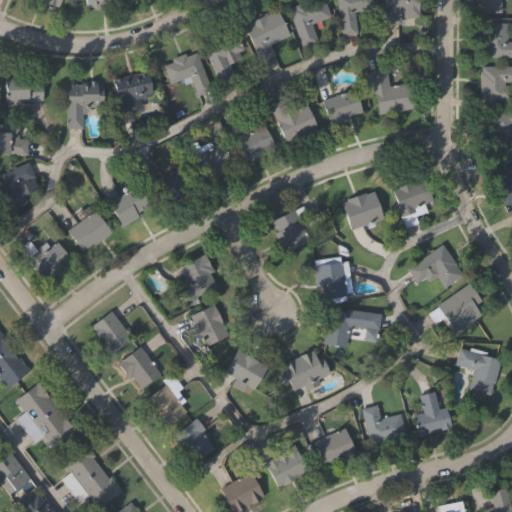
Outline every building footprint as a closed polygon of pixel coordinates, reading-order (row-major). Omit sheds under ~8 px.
[(35,0),(55,8),(58,0),(35,0)] [(81,0),(84,8),(111,0),(81,0)] [(301,47),(286,9),(308,0),(320,0),(327,16),(310,23),(317,41),(301,47)] [(339,36),(333,0),(368,0),(370,8),(351,11),(355,33),(339,36)] [(383,25),(383,0),(417,0),(417,21),(398,21),(398,25),(383,25)] [(480,0),(500,0),(500,13),(480,13),(480,0)] [(287,37),(268,45),(273,56),(258,63),(241,26),(275,10),(287,37)] [(511,57),(479,57),(480,22),(506,23),(506,41),(511,41),(511,57)] [(227,67),(231,75),(219,81),(202,48),(233,32),(245,57),(227,67)] [(159,66),(193,51),(211,90),(196,97),(189,81),(169,90),(159,66)] [(509,100),(478,100),(479,66),(511,66),(511,81),(509,81),(509,100)] [(409,107),(375,114),(367,72),(383,69),(386,86),(404,83),(409,107)] [(115,105),(109,79),(144,71),(150,97),(131,101),(133,108),(116,112),(115,105)] [(2,100),(1,80),(39,79),(40,99),(2,100)] [(100,82),(100,106),(81,106),(81,128),(64,128),(64,81),(100,82)] [(359,112),(327,123),(320,99),(352,89),(359,112)] [(299,92),(314,128),(283,141),(268,105),(299,92)] [(511,109),(511,140),(511,130),(484,130),(484,109),(511,109)] [(0,154),(0,124),(17,125),(17,138),(26,139),(25,156),(0,154)] [(231,138),(262,125),(273,149),(242,163),(231,138)] [(232,168),(201,181),(190,157),(221,143),(232,168)] [(21,180),(29,201),(3,210),(0,201),(0,171),(27,162),(32,177),(21,180)] [(511,164),(509,165),(507,163),(492,169),(504,205),(511,200),(511,164)] [(151,181),(180,166),(191,188),(161,203),(151,181)] [(390,190),(422,179),(430,201),(421,204),(424,212),(413,216),(415,223),(403,227),(390,190)] [(106,203),(135,185),(149,207),(120,225),(106,203)] [(347,229),(338,202),(370,190),(380,217),(347,229)] [(307,240),(281,253),(265,222),(292,208),(307,240)] [(64,229),(92,210),(108,232),(80,251),(64,229)] [(56,240),(70,258),(44,280),(18,247),(28,239),(22,232),(26,228),(33,236),(29,239),(36,248),(45,240),(49,246),(56,240)] [(460,273),(443,285),(432,271),(416,283),(405,269),(439,244),(460,273)] [(173,268),(202,254),(217,286),(184,302),(178,289),(182,287),(173,268)] [(312,264),(339,260),(345,294),(317,299),(312,264)] [(425,311),(466,282),(476,297),(471,300),(480,312),(453,330),(444,317),(434,324),(425,311)] [(202,345),(187,315),(210,304),(225,334),(202,345)] [(377,313),(375,329),(347,325),(345,345),(319,342),(323,306),(377,313)] [(109,351),(90,325),(108,312),(128,338),(109,351)] [(0,331),(17,356),(20,354),(24,359),(22,360),(25,365),(27,364),(31,370),(6,387),(0,379),(0,331)] [(159,375),(140,389),(119,362),(137,347),(159,375)] [(251,387),(221,371),(233,349),(263,365),(251,387)] [(490,396),(467,390),(472,371),(453,366),(458,349),(499,359),(490,396)] [(278,364),(310,350),(323,378),(291,393),(278,364)] [(164,428),(143,401),(164,384),(162,382),(170,376),(180,389),(171,396),(184,413),(164,428)] [(48,403),(56,413),(57,412),(61,417),(63,416),(74,430),(52,447),(42,436),(34,442),(14,418),(24,410),(15,399),(36,381),(48,395),(46,397),(50,402),(48,403)] [(448,427),(416,435),(411,417),(420,414),(415,395),(431,391),(435,409),(443,407),(448,427)] [(367,445),(358,409),(373,406),(377,419),(397,414),(403,436),(367,445)] [(193,461),(172,433),(191,418),(213,447),(193,461)] [(310,442),(342,428),(352,452),(321,466),(310,442)] [(122,489),(98,508),(89,495),(79,503),(61,479),(71,471),(61,459),(85,441),(96,454),(93,456),(109,477),(111,476),(122,489)] [(274,486),(263,464),(260,460),(291,444),(293,449),(304,470),(274,486)] [(0,486),(0,458),(8,452),(29,480),(7,496),(0,486)] [(261,495),(231,511),(229,511),(217,489),(247,471),(261,495)] [(510,511),(482,511),(493,509),(488,493),(503,488),(510,511)] [(20,511),(14,503),(33,489),(49,511),(20,511)] [(114,511),(130,499),(140,511),(114,511)] [(428,511),(428,508),(462,501),(464,511),(428,511)]
